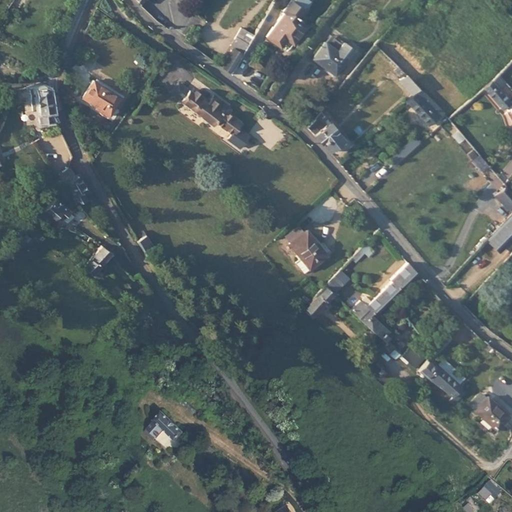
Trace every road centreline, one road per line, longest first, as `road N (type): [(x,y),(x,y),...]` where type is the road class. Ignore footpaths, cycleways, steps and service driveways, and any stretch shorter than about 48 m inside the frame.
road 1 (tertiary): [(125,0),(314,143),(428,280),(511,352)]
road 2 (tertiary): [(313,511),(281,452),(138,264),(56,109),(52,72)]
